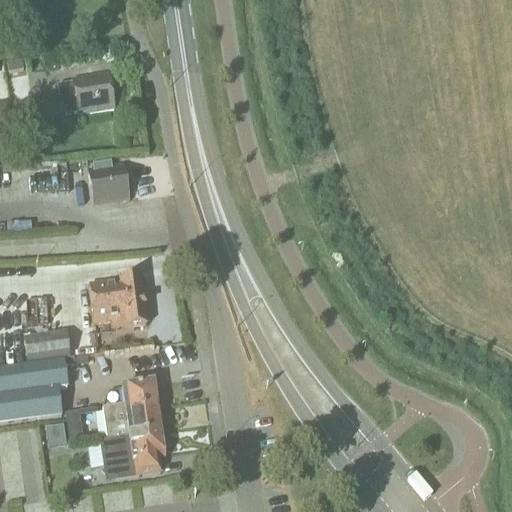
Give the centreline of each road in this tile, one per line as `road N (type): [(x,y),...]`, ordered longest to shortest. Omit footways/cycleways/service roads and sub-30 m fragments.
road 1 (unclassified): [(424,511),(466,476),(470,434),(360,364),(308,289),(245,140),(221,0)]
road 2 (secondary): [(409,511),(293,367),(234,258),(195,130),(174,0)]
road 3 (unclassified): [(166,123),(220,326),(250,511)]
road 4 (unknown): [(226,361),(72,386)]
